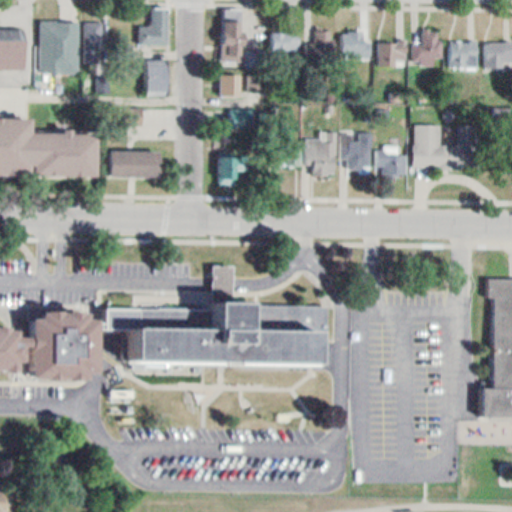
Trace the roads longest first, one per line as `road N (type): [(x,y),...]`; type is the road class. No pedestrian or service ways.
road 1 (secondary): [(511,219),(193,214)]
road 2 (tertiary): [(193,214),(191,0)]
road 3 (secondary): [(193,214),(0,214)]
